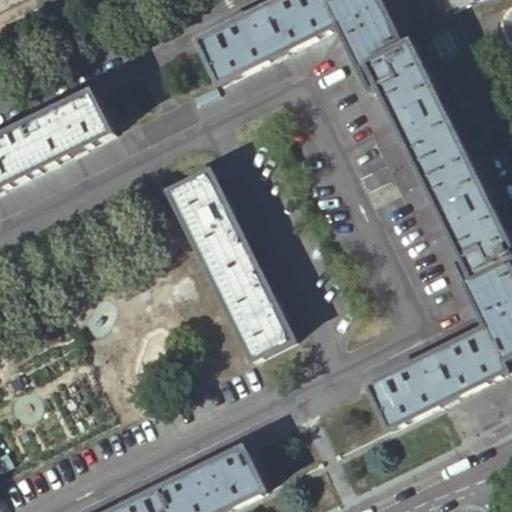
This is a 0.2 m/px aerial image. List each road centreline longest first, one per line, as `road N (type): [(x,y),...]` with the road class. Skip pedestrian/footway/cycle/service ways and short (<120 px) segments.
road 1 (unclassified): [(0,110),(223,0)]
road 2 (unclassified): [(428,0),(511,169)]
